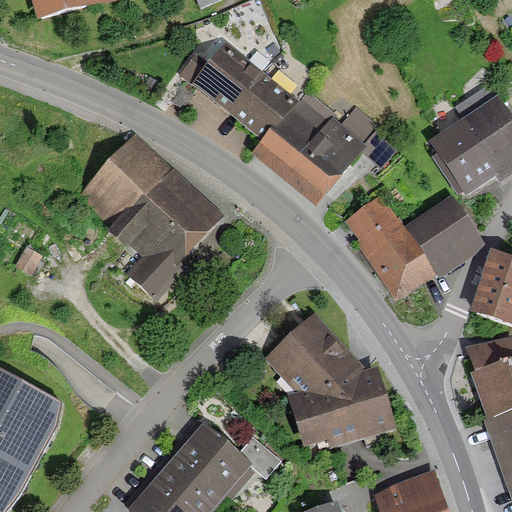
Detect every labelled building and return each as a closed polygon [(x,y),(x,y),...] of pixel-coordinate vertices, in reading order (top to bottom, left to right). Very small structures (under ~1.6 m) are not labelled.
[(31,0),(37,23),(122,0),(31,0)] [(196,0),(202,11),(228,0),(196,0)] [(265,75),(226,44),(191,86),(205,97),(230,118),(265,75)] [(265,75),(230,118),(244,129),(263,145),(299,103),(265,75)] [(465,121),(498,99),(490,87),(457,109),(465,121)] [(263,145),(253,157),(315,210),(340,182),(363,155),(368,149),(342,126),(335,120),(338,117),(309,92),(299,103),(263,145)] [(465,121),(462,123),(499,179),(497,180),(501,186),(511,178),(511,118),(499,98),(498,99),(465,121)] [(357,109),(342,126),(368,149),(363,155),(381,170),(398,151),(380,136),(383,132),(357,109)] [(462,123),(430,145),(437,156),(463,195),(466,199),(497,180),(499,179),(462,123)] [(174,171),(137,136),(78,198),(120,238),(151,205),(146,201),(174,171)] [(463,195),(437,156),(433,159),(459,198),(463,195)] [(224,219),(174,171),(146,201),(151,205),(120,238),(117,241),(127,250),(131,247),(143,258),(127,275),(157,303),(187,271),(180,265),(195,249),(224,219)] [(452,195),(405,227),(437,276),(439,280),(474,256),(484,243),(452,195)] [(405,227),(380,196),(345,220),(357,239),(354,241),(358,246),(398,301),(437,276),(405,227)] [(511,255),(492,249),(472,312),(511,324),(511,255)] [(359,360),(315,313),(264,358),(295,391),(287,393),(302,446),(325,440),(329,450),(396,428),(377,366),(367,369),(359,360)] [(511,335),(467,348),(475,372),(471,373),(488,422),(511,413),(511,335)] [(61,406),(0,373),(0,511),(8,511),(19,500),(58,432),(61,406)] [(511,413),(488,422),(485,423),(511,498),(511,413)] [(228,499),(232,502),(255,475),(250,470),(252,468),(253,467),(239,456),(203,425),(188,443),(177,456),(228,499)] [(254,439),(239,456),(253,467),(252,468),(267,481),(282,464),(254,439)] [(185,511),(216,511),(228,499),(177,456),(166,470),(153,484),(185,511)] [(448,511),(435,471),(395,483),(392,484),(374,495),(379,511),(448,511)] [(185,511),(153,484),(141,498),(129,511),(185,511)] [(341,511),(341,508),(339,502),(310,511),(341,511)]
